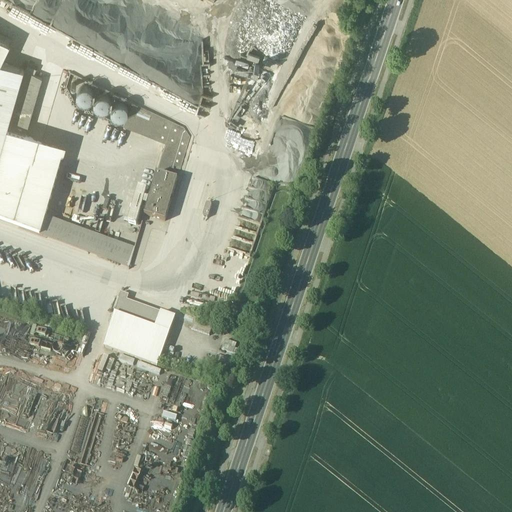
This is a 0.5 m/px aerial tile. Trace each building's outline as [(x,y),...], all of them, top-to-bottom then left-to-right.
[(0,41),(0,154),(23,73),(23,72),(0,66),(0,63),(9,46),(0,41)] [(258,68),(262,58),(236,49),(229,69),(243,73),(240,84),(250,88),(260,91),(266,71),(258,68)] [(23,73),(0,154),(0,199),(23,208),(39,152),(22,147),(41,81),(23,73)] [(93,100),(93,97),(92,94),(91,91),(88,89),(85,89),(81,89),(79,91),(77,94),(76,97),(77,100),(79,103),(82,105),(85,106),(88,105),(91,103),(93,100)] [(110,108),(111,105),(110,101),(108,99),(105,97),(102,96),(99,97),(96,99),(94,102),(94,105),(94,108),(96,111),(99,113),(102,113),(105,113),(108,111),(110,108)] [(127,116),(128,113),(127,110),(125,107),(122,105),(119,104),(116,105),(113,106),(111,109),(110,112),(111,116),(113,119),(115,121),(119,121),(122,121),(125,119),(127,116)] [(184,128),(134,105),(123,129),(165,145),(157,170),(179,176),(190,138),(184,128)] [(177,180),(156,173),(144,215),(165,222),(177,180)] [(0,199),(0,221),(129,268),(135,248),(0,199)] [(129,296),(121,293),(115,314),(122,316),(127,301),(129,296)] [(160,313),(127,301),(122,316),(155,328),(160,313)] [(221,352),(233,354),(235,344),(223,341),(221,352)]
